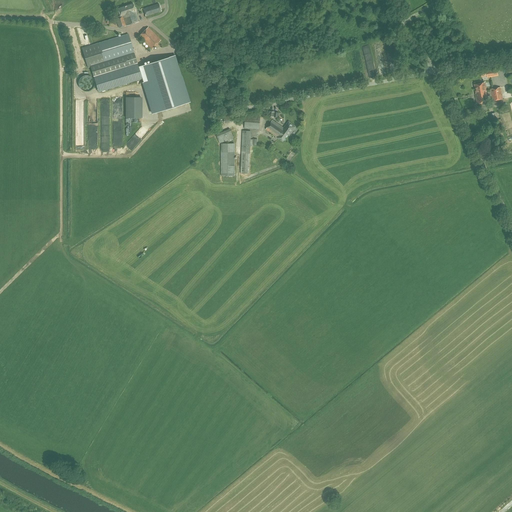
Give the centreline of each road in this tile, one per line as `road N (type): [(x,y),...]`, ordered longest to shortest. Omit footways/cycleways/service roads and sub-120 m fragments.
road 1 (unclassified): [(438,74),(251,111),(144,22),(117,30),(0,19)]
road 2 (unclassified): [(511,223),(438,74)]
road 3 (track): [(130,511),(0,443)]
